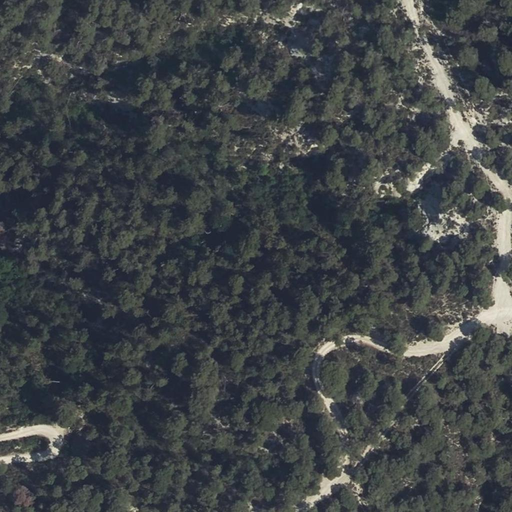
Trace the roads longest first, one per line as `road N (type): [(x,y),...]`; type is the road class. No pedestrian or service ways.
road 1 (track): [(507,303),(425,349),(356,338),(335,342),(319,357),(318,375),(348,430),(347,475),(285,511)]
road 2 (track): [(507,303),(501,186),(459,125),(413,0)]
road 3 (track): [(0,463),(51,454),(64,441),(48,428),(0,437)]
